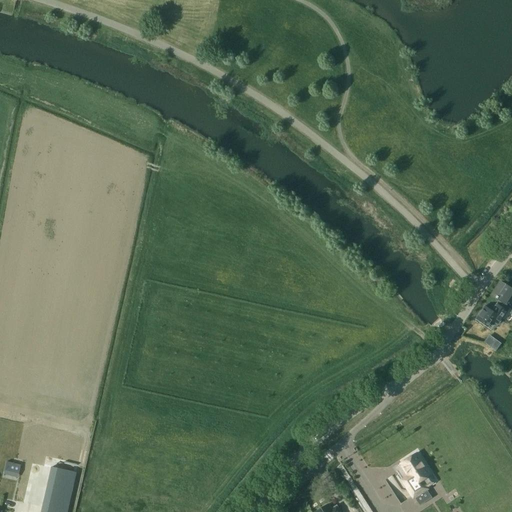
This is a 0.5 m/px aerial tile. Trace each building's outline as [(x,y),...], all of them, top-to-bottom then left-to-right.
[(511,298),(511,297),(511,290),(499,282),(490,295),(505,306),(511,298)] [(483,306),(474,319),(475,319),(487,328),(492,321),(497,325),(506,312),(508,308),(497,301),(495,304),(490,311),(483,306)] [(37,403),(15,501),(54,509),(53,511),(66,511),(75,472),(63,469),(76,411),(37,403)] [(416,454),(394,468),(414,498),(435,484),(416,454)] [(6,462),(3,475),(17,478),(20,465),(6,462)]
